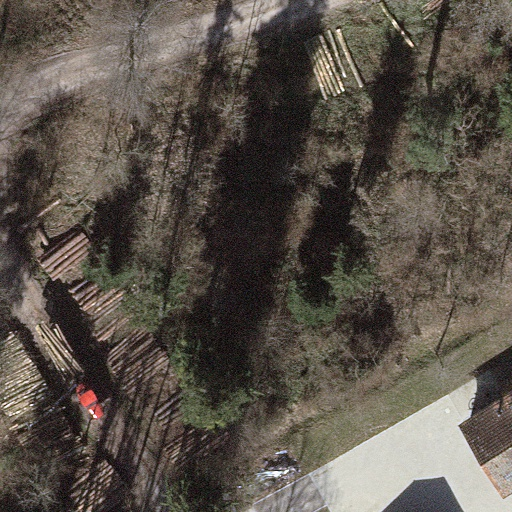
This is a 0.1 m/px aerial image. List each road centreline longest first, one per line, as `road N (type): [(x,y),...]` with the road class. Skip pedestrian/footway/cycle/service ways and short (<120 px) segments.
road 1 (track): [(0,96),(311,0)]
road 2 (track): [(491,511),(428,470),(324,511)]
